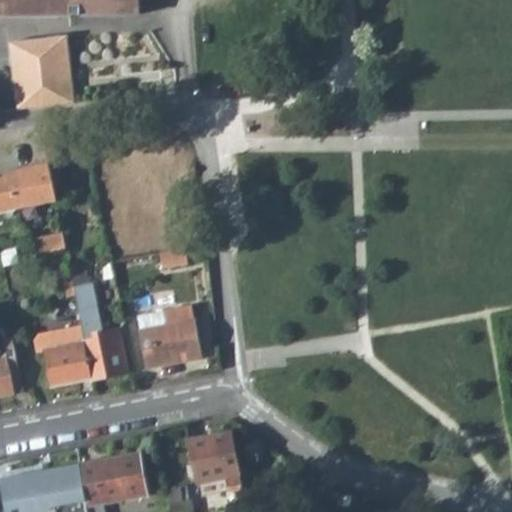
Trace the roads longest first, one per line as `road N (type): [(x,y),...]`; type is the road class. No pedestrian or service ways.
road 1 (residential): [(0,124),(157,104),(190,114),(204,148),(229,395)]
road 2 (residential): [(229,395),(331,466),(438,491),(480,511)]
road 3 (residential): [(0,439),(229,395)]
